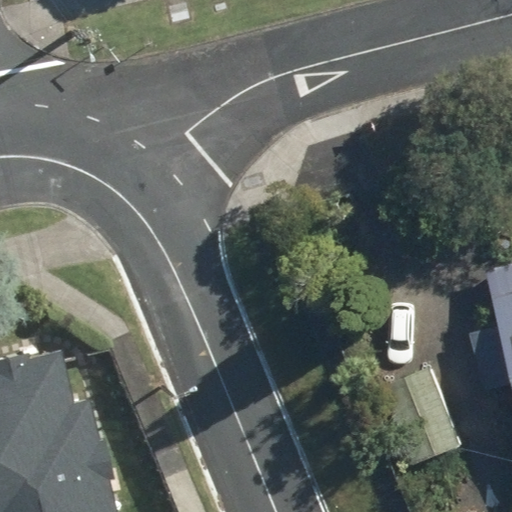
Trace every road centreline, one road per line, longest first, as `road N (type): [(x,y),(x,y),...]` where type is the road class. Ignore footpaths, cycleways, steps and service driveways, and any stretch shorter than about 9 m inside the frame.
road 1 (residential): [(511,18),(266,85),(165,131),(105,180)]
road 2 (residential): [(279,511),(160,237),(105,180)]
